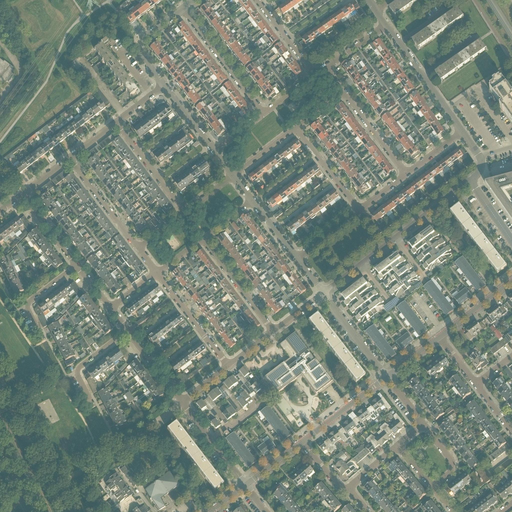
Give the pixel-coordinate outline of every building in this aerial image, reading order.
[(143,0),(144,1),(150,9),(154,7),(152,6),(154,4),(150,0),(143,0)] [(238,11),(242,8),(249,2),(247,0),(242,0),(239,3),(237,4),(239,7),(237,9),(238,11)] [(289,0),(288,1),(293,8),(298,5),(294,0),(289,0)] [(411,7),(406,0),(401,0),(389,9),(396,18),(396,17),(395,16),(410,6),(411,7)] [(144,1),(139,5),(144,12),(146,10),(147,12),(150,9),(144,1)] [(202,13),(204,14),(210,9),(207,5),(208,4),(206,1),(200,5),(202,8),(200,10),(202,13)] [(285,4),(283,5),(288,12),(293,8),(288,1),(285,3),(285,4)] [(242,8),(246,12),(252,7),(251,6),(252,5),(249,2),(242,8)] [(352,17),(357,14),(360,17),(363,15),(355,3),(352,5),(351,4),(350,4),(347,6),(348,7),(346,8),(351,15),(352,17)] [(139,5),(135,9),(141,17),(144,14),(143,13),(144,12),(139,5)] [(288,12),(283,5),(282,6),(281,6),(278,8),(278,9),(283,15),(288,12)] [(246,12),(250,17),(257,11),(254,8),(254,9),(252,7),(246,12)] [(344,8),(341,11),(346,18),(351,15),(346,8),(344,9),(344,8)] [(135,9),(130,12),(135,19),(137,18),(138,19),(141,17),(135,9)] [(204,16),(207,20),(214,14),(210,9),(204,14),(205,16),(204,16)] [(458,9),(442,20),(449,29),(448,27),(463,17),(464,18),(458,9)] [(250,17),(253,22),(260,17),(259,15),(257,11),(250,17)] [(338,13),(336,15),(341,21),(346,18),(341,11),(337,13),(338,13)] [(123,17),(122,18),(128,24),(130,23),(131,23),(131,24),(134,22),(133,20),(135,19),(130,12),(123,17)] [(210,22),(211,24),(218,19),(214,14),(207,20),(209,23),(210,22)] [(334,15),(331,17),(336,25),(341,21),(336,15),(334,16),(334,15)] [(253,22),(257,27),(264,21),(262,18),(261,19),(260,17),(253,22)] [(328,20),(326,22),(331,28),(336,25),(331,17),(328,20)] [(212,26),(214,29),(221,24),(218,19),(211,24),(212,25),(212,26)] [(442,20),(428,30),(434,39),(433,38),(448,27),(449,29),(442,20)] [(180,21),(176,24),(178,26),(176,28),(180,32),(187,27),(185,26),(186,25),(184,22),(183,23),(181,24),(180,21)] [(257,27),(261,31),(267,26),(266,25),(267,24),(264,21),(257,27)] [(324,22),(321,24),(326,32),(328,35),(333,31),(331,28),(326,22),(325,23),(324,22)] [(221,24),(214,29),(216,32),(217,31),(218,33),(225,28),(227,27),(225,25),(223,26),(221,24)] [(318,27),(316,29),(321,35),(326,32),(321,24),(318,27)] [(261,31),(264,36),(272,31),(269,28),(268,28),(267,26),(261,31)] [(180,32),(184,37),(191,32),(189,29),(188,29),(187,27),(180,32)] [(219,35),(221,39),(229,33),(225,28),(218,33),(220,35),(219,35)] [(314,29),(311,31),(316,39),(321,35),(316,29),(315,30),(314,29)] [(434,39),(428,30),(412,41),(419,50),(418,48),(433,38),(434,39)] [(264,36),(262,38),(265,43),(268,41),(269,40),(274,36),(273,34),(274,34),(272,31),(264,36)] [(308,34),(307,35),(311,42),(316,39),(311,31),(308,34)] [(184,37),(187,42),(194,37),(193,35),(191,32),(184,37)] [(229,33),(221,39),(223,40),(224,42),(224,41),(226,43),(235,36),(234,35),(233,35),(230,32),(229,33)] [(235,36),(226,43),(227,45),(226,45),(229,48),(236,43),(238,41),(236,39),(238,38),(236,35),(235,36)] [(311,42),(307,35),(305,37),(305,36),(301,38),(302,39),(303,41),(300,44),(304,50),(313,44),(311,42)] [(274,36),(268,41),(265,43),(269,48),(279,40),(276,37),(276,38),(274,36)] [(187,42),(191,47),(198,41),(196,38),(195,39),(194,37),(187,42)] [(97,40),(80,53),(82,55),(87,61),(89,60),(86,56),(94,50),(126,91),(130,97),(137,91),(101,45),(103,44),(103,45),(107,43),(108,42),(107,40),(106,39),(104,40),(102,42),(101,40),(99,38),(97,40)] [(369,45),(374,52),(383,45),(382,44),(383,43),(380,40),(379,40),(378,38),(373,42),(369,45)] [(153,51),(154,53),(160,48),(157,43),(156,43),(155,40),(150,44),(152,46),(150,48),(149,49),(152,52),(153,51)] [(191,47),(195,52),(201,47),(200,45),(201,44),(198,41),(191,47)] [(480,41),(465,52),(472,61),(471,60),(486,49),(487,51),(480,41)] [(232,51),(233,52),(240,47),(236,43),(229,48),(231,51),(232,51)] [(273,48),(277,53),(284,48),(282,46),(283,46),(281,43),(273,48)] [(377,50),(380,55),(387,50),(385,46),(384,47),(383,45),(374,52),(377,50)] [(195,52),(198,56),(205,51),(203,48),(202,48),(201,47),(195,52)] [(234,55),(236,58),(243,52),(240,47),(233,52),(234,54),(234,55)] [(154,55),(157,58),(164,52),(160,48),(154,53),(155,54),(154,55)] [(277,53),(281,58),(288,52),(286,49),(285,50),(284,48),(277,53)] [(10,80),(10,81),(11,80),(10,80),(13,76),(11,75),(14,72),(13,72),(15,69),(4,61),(3,62),(0,59),(0,49),(0,50),(0,49),(0,83),(3,86),(5,83),(5,84),(7,81),(8,83),(10,80)] [(380,55),(383,60),(390,55),(389,53),(390,53),(387,50),(380,55)] [(198,56),(202,61),(209,56),(207,55),(208,54),(205,51),(198,56)] [(160,61),(161,62),(168,57),(164,52),(157,58),(159,61),(160,61)] [(239,60),(241,62),(247,57),(243,52),(236,58),(238,61),(239,60)] [(281,58),(285,63),(291,58),(290,56),(290,55),(288,52),(281,58)] [(359,52),(356,54),(358,57),(362,62),(365,59),(361,55),(359,52)] [(465,52),(450,63),(457,72),(456,70),(471,60),(472,61),(465,52)] [(390,55),(383,60),(387,65),(394,59),(392,56),(391,57),(390,55)] [(202,61),(206,66),(213,60),(211,57),(210,58),(209,56),(202,61)] [(162,64),(164,68),(171,62),(168,57),(161,62),(162,64)] [(247,57),(241,62),(242,64),(241,64),(243,67),(251,62),(247,57)] [(285,63),(288,67),(295,62),(293,59),(292,59),(291,58),(285,63)] [(394,59),(387,65),(390,69),(397,65),(396,63),(394,59)] [(206,66),(209,71),(216,66),(215,64),(213,60),(206,66)] [(353,68),(353,67),(350,63),(348,60),(341,65),(344,68),(343,68),(343,69),(345,72),(346,71),(347,73),(353,68)] [(167,70),(168,72),(175,67),(171,62),(164,68),(166,71),(167,70)] [(249,67),(245,70),(248,73),(249,73),(250,74),(256,69),(259,67),(255,62),(253,64),(249,67)] [(288,67),(292,72),(298,67),(297,66),(298,65),(295,62),(288,67)] [(457,72),(450,63),(435,73),(442,82),(441,81),(456,70),(457,72)] [(390,69),(394,74),(401,69),(399,66),(398,66),(397,65),(390,69)] [(209,71),(213,76),(220,70),(218,67),(217,67),(216,66),(209,71)] [(353,68),(347,73),(348,74),(347,75),(350,78),(357,73),(355,70),(357,68),(356,66),(353,68)] [(169,74),(171,77),(178,72),(175,67),(168,72),(170,73),(169,74)] [(298,67),(292,72),(296,77),(293,79),(295,82),(301,77),(299,74),(302,72),(303,71),(300,68),(300,69),(298,67)] [(250,76),(253,80),(260,74),(256,69),(250,74),(251,76),(250,76)] [(394,74),(397,79),(404,75),(403,73),(401,69),(394,74)] [(213,76),(210,78),(214,82),(217,80),(223,75),(222,74),(223,73),(220,70),(213,76)] [(174,80),(176,81),(182,76),(178,72),(171,77),(174,80)] [(256,77),(253,80),(255,83),(256,82),(257,84),(264,79),(266,77),(264,75),(263,76),(261,73),(260,74),(256,77)] [(353,81),(354,82),(361,77),(357,73),(350,78),(352,81),(353,81)] [(223,75),(217,80),(220,85),(224,83),(228,80),(225,76),(224,77),(223,75)] [(397,79),(401,84),(408,79),(406,76),(405,76),(404,75),(397,79)] [(176,84),(179,87),(186,81),(182,76),(176,81),(177,83),(176,84)] [(361,77),(354,82),(356,84),(355,84),(357,88),(364,82),(366,80),(363,76),(361,77)] [(258,86),(260,89),(267,83),(270,82),(267,79),(265,80),(264,79),(257,84),(258,85),(258,86)] [(283,79),(280,81),(286,88),(289,86),(283,79)] [(401,84),(404,89),(411,84),(410,83),(410,82),(408,79),(401,84)] [(511,93),(511,95),(511,96),(499,80),(494,83),(496,85),(490,89),(503,107),(504,106),(507,110),(506,110),(511,119),(511,93)] [(182,89),(183,91),(189,86),(186,81),(179,87),(181,90),(182,89)] [(222,88),(226,92),(233,87),(231,86),(232,85),(229,82),(222,88)] [(279,82),(276,84),(282,91),(285,89),(279,82)] [(360,90),(362,92),(368,87),(364,82),(357,88),(360,91),(360,90)] [(263,91),(264,93),(271,88),(267,83),(260,89),(262,92),(263,91)] [(411,84),(404,89),(408,94),(415,89),(413,86),(412,86),(411,84)] [(184,93),(186,96),(193,91),(189,86),(183,91),(184,92),(184,93)] [(226,92),(230,97),(237,92),(234,89),(233,87),(226,92)] [(271,88),(264,93),(266,95),(265,95),(267,98),(268,98),(269,98),(270,97),(272,99),(276,96),(275,93),(274,93),(272,90),(274,88),(273,87),(271,88)] [(362,94),(364,97),(372,92),(368,87),(362,92),(363,93),(362,94)] [(189,99),(190,100),(197,96),(193,91),(186,96),(188,99),(189,99)] [(230,97),(233,102),(240,97),(239,95),(237,92),(230,97)] [(368,100),(369,101),(375,96),(372,92),(364,97),(367,100),(368,100)] [(410,97),(413,102),(420,97),(419,96),(419,95),(417,92),(410,97)] [(197,96),(190,100),(192,102),(191,103),(193,106),(200,101),(197,96)] [(369,103),(372,107),(379,101),(375,96),(369,101),(370,103),(369,103)] [(235,109),(237,107),(244,101),(242,98),(241,99),(240,97),(233,102),(231,104),(235,109)] [(292,112),(305,102),(301,97),(288,107),(292,112)] [(413,102),(417,107),(424,102),(422,98),(421,99),(420,97),(413,102)] [(99,100),(94,104),(100,112),(105,108),(103,105),(101,103),(100,100),(99,100)] [(237,107),(241,112),(247,107),(246,105),(247,105),(244,101),(237,107)] [(375,109),(376,111),(383,106),(379,101),(372,107),(374,110),(375,109)] [(417,107),(414,109),(417,114),(420,112),(427,107),(426,105),(424,102),(417,107)] [(161,107),(163,108),(169,116),(172,114),(164,104),(162,103),(160,105),(161,107)] [(199,111),(200,113),(206,108),(203,103),(195,108),(198,111),(199,111)] [(336,109),(339,114),(346,109),(345,107),(345,106),(343,103),(342,104),(336,109)] [(93,108),(90,110),(95,116),(100,112),(94,104),(92,106),(93,108)] [(383,106),(376,111),(377,112),(377,113),(379,116),(386,111),(383,106)] [(89,107),(84,111),(90,120),(95,116),(90,110),(89,107)] [(241,112),(238,113),(242,118),(244,121),(250,116),(248,114),(249,113),(249,114),(251,112),(250,112),(251,111),(252,111),(251,111),(249,108),(248,108),(247,107),(241,112)] [(420,112),(417,114),(421,119),(424,117),(431,112),(429,108),(428,109),(427,107),(420,112)] [(154,108),(151,110),(161,123),(165,120),(158,111),(157,113),(154,108)] [(163,108),(159,111),(165,120),(167,122),(169,120),(168,118),(169,116),(163,108)] [(200,115),(203,118),(210,112),(206,108),(200,113),(201,114),(200,115)] [(339,114),(343,118),(350,113),(348,110),(347,110),(346,109),(339,114)] [(152,116),(150,118),(157,126),(161,123),(151,110),(149,112),(152,116)] [(84,111),(79,115),(80,117),(85,124),(90,120),(84,111)] [(206,121),(207,122),(214,117),(210,112),(203,118),(205,121),(206,121)] [(424,117),(427,122),(434,117),(433,115),(431,112),(424,117)] [(343,118),(347,123),(353,118),(352,116),(353,116),(350,113),(343,118)] [(385,122),(386,123),(392,118),(389,114),(381,119),(384,122),(385,122)] [(146,115),(143,117),(146,121),(153,129),(157,126),(150,118),(149,119),(146,115)] [(72,117),(67,120),(68,123),(75,132),(80,128),(75,121),(73,119),(72,117)] [(80,117),(75,121),(80,128),(85,124),(80,117)] [(144,122),(142,124),(148,132),(153,129),(146,121),(143,117),(141,118),(144,122)] [(208,124),(210,128),(217,122),(214,117),(207,122),(208,124)] [(233,117),(231,119),(236,127),(239,125),(233,117)] [(427,122),(431,127),(438,121),(436,118),(435,119),(434,117),(427,122)] [(347,123),(350,128),(357,122),(355,119),(354,120),(353,118),(347,123)] [(386,126),(389,129),(396,123),(392,118),(386,123),(387,125),(386,126)] [(316,120),(310,124),(312,127),(311,127),(311,128),(313,131),(314,131),(315,132),(322,127),(318,122),(318,123),(316,120)] [(137,121),(135,123),(144,135),(148,132),(142,124),(140,125),(137,121)] [(431,127),(434,131),(441,127),(439,125),(440,125),(438,121),(431,127)] [(213,130),(214,132),(221,127),(217,122),(210,128),(212,131),(213,130)] [(357,122),(350,128),(353,131),(350,132),(352,134),(354,133),(360,128),(359,126),(360,125),(357,122)] [(68,123),(63,127),(70,135),(75,132),(68,123)] [(144,135),(135,123),(133,125),(134,127),(133,128),(140,138),(144,135)] [(392,131),(393,133),(400,128),(396,123),(389,129),(391,132),(392,131)] [(63,127),(58,131),(65,139),(70,135),(63,127)] [(221,127),(214,132),(216,133),(215,134),(217,137),(218,136),(218,137),(225,132),(221,127)] [(316,134),(318,137),(325,132),(322,127),(315,132),(316,134)] [(434,131),(432,133),(435,137),(438,141),(444,137),(441,134),(444,132),(444,131),(445,131),(442,128),(441,127),(434,131)] [(56,128),(51,132),(53,134),(60,143),(65,139),(58,131),(58,130),(56,128)] [(180,131),(178,133),(181,137),(179,138),(185,146),(192,141),(189,138),(190,137),(188,135),(183,128),(180,131)] [(354,133),(358,137),(365,132),(362,129),(360,128),(354,133)] [(394,135),(396,138),(403,133),(400,128),(393,133),(394,135)] [(321,140),(322,142),(329,137),(325,132),(318,137),(321,141),(321,140)] [(358,137),(361,142),(368,137),(366,136),(367,135),(365,132),(358,137)] [(399,141),(400,143),(407,138),(403,133),(396,138),(399,141)] [(51,136),(48,138),(50,141),(55,147),(60,143),(53,134),(51,136)] [(174,135),(172,137),(181,149),(185,146),(179,138),(177,139),(174,135)] [(329,137),(322,142),(324,143),(323,144),(325,147),(333,142),(335,140),(331,135),(329,137)] [(407,138),(400,143),(402,144),(401,145),(403,148),(411,142),(413,140),(409,136),(407,138)] [(427,136),(424,138),(429,145),(432,143),(427,136)] [(171,144),(177,153),(181,149),(172,137),(170,139),(173,143),(171,144)] [(361,142),(365,147),(372,142),(370,138),(369,139),(368,137),(361,142)] [(48,138),(43,142),(50,151),(55,147),(50,141),(48,138)] [(112,144),(116,149),(123,144),(119,139),(115,142),(112,144)] [(293,143),(291,144),(296,151),(301,147),(296,140),(295,141),(295,140),(292,142),(293,143)] [(43,142),(38,146),(45,155),(50,151),(43,142)] [(328,150),(330,151),(336,146),(333,142),(325,147),(328,150)] [(365,147),(369,152),(375,147),(374,145),(375,145),(372,142),(365,147)] [(407,150),(408,152),(414,147),(411,142),(403,148),(406,151),(407,150)] [(163,150),(169,159),(173,156),(167,147),(166,146),(164,143),(161,145),(164,149),(163,150)] [(117,155),(118,155),(127,149),(123,144),(116,149),(114,151),(117,155)] [(167,147),(173,156),(177,153),(171,144),(167,147)] [(289,145),(286,147),(291,154),(296,151),(291,144),(289,146),(289,145)] [(330,153),(333,157),(340,151),(342,150),(338,145),(336,146),(330,151),(331,153),(330,153)] [(38,146),(33,150),(40,159),(45,155),(38,146)] [(283,150),(281,152),(286,158),(291,154),(286,147),(282,150),(283,150)] [(369,152),(372,157),(379,151),(377,148),(376,149),(375,147),(369,152)] [(414,147),(408,152),(409,154),(408,154),(411,157),(413,160),(420,155),(414,147)] [(157,152),(159,154),(164,161),(165,162),(169,159),(163,150),(161,152),(158,148),(156,150),(157,152)] [(122,160),(124,159),(130,153),(127,149),(118,155),(122,160)] [(340,151),(333,157),(335,160),(336,159),(337,161),(344,156),(343,156),(346,154),(342,149),(342,150),(340,151)] [(454,152),(453,154),(458,160),(466,154),(462,149),(459,151),(458,150),(457,150),(457,149),(454,152)] [(33,150),(28,154),(35,163),(40,159),(33,150)] [(372,157),(376,161),(382,156),(381,155),(382,154),(379,151),(372,157)] [(279,152),(276,155),(282,162),(286,158),(281,152),(280,153),(279,152)] [(124,159),(122,160),(123,161),(125,160),(127,163),(134,158),(130,153),(124,159)] [(28,154),(23,158),(30,167),(35,163),(28,154)] [(164,161),(159,154),(156,155),(154,157),(160,164),(164,161)] [(450,154),(447,156),(453,164),(458,160),(453,154),(451,155),(450,154)] [(87,163),(91,168),(98,163),(100,161),(96,155),(94,156),(92,158),(89,160),(90,161),(87,163)] [(273,158),(272,159),(277,165),(279,164),(280,165),(282,164),(281,162),(282,162),(276,155),(273,157),(273,158)] [(338,163),(340,166),(347,161),(344,156),(337,161),(338,163)] [(376,161),(380,166),(387,161),(384,158),(382,156),(376,161)] [(445,160),(443,161),(448,167),(453,164),(447,156),(444,159),(445,160)] [(23,158),(18,161),(20,164),(25,170),(30,167),(23,158)] [(127,163),(131,168),(138,163),(134,158),(127,163)] [(270,159),(266,162),(272,169),(277,165),(272,159),(270,160),(270,159)] [(199,164),(205,172),(209,168),(203,161),(199,164)] [(343,169),(344,170),(351,166),(347,161),(340,166),(343,169)] [(380,166),(383,171),(390,166),(388,164),(389,164),(387,161),(380,166)] [(441,161),(438,164),(444,171),(448,167),(443,161),(442,162),(441,161)] [(264,165),(262,166),(267,173),(272,169),(266,162),(263,164),(264,165)] [(91,168),(95,173),(101,168),(104,166),(102,164),(100,166),(98,163),(91,168)] [(133,171),(135,173),(142,168),(138,163),(131,168),(129,170),(130,172),(133,171)] [(14,167),(11,169),(15,174),(17,172),(19,174),(25,170),(20,164),(15,168),(14,167)] [(192,164),(190,165),(192,168),(193,169),(191,171),(197,179),(198,180),(202,177),(201,176),(195,167),(194,166),(192,164)] [(195,167),(201,176),(205,173),(205,172),(199,164),(195,167)] [(435,167),(434,168),(439,175),(444,171),(438,164),(435,166),(435,167)] [(312,168),(310,169),(315,176),(317,179),(322,175),(320,172),(315,165),(314,165),(311,167),(312,168)] [(260,167),(257,169),(263,176),(267,173),(262,166),(261,167),(260,167)] [(345,173),(347,176),(355,170),(351,166),(344,170),(346,172),(345,173)] [(390,166),(383,171),(387,176),(394,171),(393,171),(394,170),(392,167),(391,168),(390,166)] [(95,173),(99,178),(105,173),(101,168),(95,173)] [(135,173),(139,178),(145,173),(142,168),(135,173)] [(186,172),(187,174),(193,182),(197,179),(191,171),(189,172),(186,168),(184,170),(186,172)] [(431,169),(428,171),(434,178),(439,175),(434,168),(432,170),(431,169)] [(254,172),(253,173),(258,180),(263,176),(257,169),(254,171),(254,172)] [(308,170),(305,172),(310,179),(315,176),(310,169),(308,170)] [(350,178),(352,180),(358,175),(355,170),(347,176),(350,179),(350,178)] [(426,174),(424,175),(429,182),(434,178),(428,171),(425,174),(426,174)] [(302,175),(300,177),(305,183),(310,179),(305,172),(302,175)] [(99,178),(102,183),(109,178),(105,173),(99,178)] [(139,178),(142,183),(149,178),(145,173),(139,178)] [(249,179),(247,181),(250,186),(256,182),(257,183),(259,182),(258,180),(253,173),(251,175),(251,174),(247,176),(248,177),(248,178),(249,179)] [(68,178),(65,180),(69,185),(76,180),(72,175),(72,174),(68,178)] [(178,178),(179,180),(185,188),(189,185),(183,177),(181,178),(178,174),(176,176),(178,178)] [(183,177),(189,185),(193,182),(187,174),(183,177)] [(358,175),(352,180),(353,182),(352,182),(355,185),(362,180),(364,178),(360,174),(358,175)] [(378,175),(375,177),(376,179),(381,185),(384,182),(379,177),(378,175)] [(422,176),(419,178),(424,186),(429,182),(424,175),(423,177),(422,176)] [(109,178),(102,183),(106,188),(113,182),(115,181),(114,179),(112,176),(109,178)] [(511,176),(485,183),(511,221),(511,176)] [(298,177),(295,179),(301,187),(305,183),(300,177),(299,178),(298,177)] [(144,190),(146,188),(153,183),(149,178),(142,183),(140,185),(144,190)] [(416,182),(415,183),(420,189),(424,186),(419,178),(416,181),(416,182)] [(293,183),(291,184),(296,190),(301,187),(295,179),(292,182),(293,183)] [(76,180),(69,185),(73,190),(80,184),(79,185),(76,180)] [(185,188),(179,180),(175,183),(181,192),(185,188)] [(358,188),(359,189),(365,185),(362,180),(355,185),(357,188),(358,188)] [(113,182),(106,188),(110,193),(117,187),(119,186),(117,183),(115,185),(113,182)] [(146,188),(144,190),(148,195),(150,193),(157,188),(153,183),(146,188)] [(365,185),(359,189),(360,191),(360,192),(362,195),(362,194),(363,194),(369,189),(371,188),(367,183),(365,185)] [(412,183),(409,186),(415,193),(420,189),(415,183),(413,184),(412,183)] [(73,190),(71,191),(71,192),(72,193),(72,194),(71,195),(72,195),(71,195),(73,198),(76,195),(83,190),(79,185),(80,185),(80,184),(73,190)] [(289,184),(286,187),(291,194),(296,190),(291,184),(289,185),(289,184)] [(264,188),(262,185),(254,191),(256,194),(264,188)] [(407,189),(405,190),(410,197),(415,193),(409,186),(406,188),(407,189)] [(110,193),(114,197),(120,192),(117,187),(110,193)] [(283,190),(281,191),(286,198),(291,194),(286,187),(282,189),(283,190)] [(150,193),(148,194),(152,199),(154,198),(160,193),(157,188),(150,193)] [(83,190),(76,195),(80,200),(87,194),(83,190)] [(331,193),(329,194),(334,201),(339,197),(334,190),(334,191),(333,190),(330,192),(331,193)] [(403,191),(400,193),(405,200),(407,202),(412,199),(410,197),(405,190),(403,192),(403,191)] [(279,192),(276,194),(282,201),(286,198),(281,191),(280,192),(279,192)] [(114,197),(117,202),(124,197),(120,192),(114,197)] [(40,199),(44,204),(51,199),(47,193),(40,199),(40,200),(40,199)] [(152,199),(148,202),(150,205),(154,202),(154,201),(155,200),(157,203),(164,198),(160,193),(154,198),(152,199)] [(397,196),(396,197),(401,204),(405,200),(400,193),(397,195),(397,196)] [(87,194),(80,200),(84,205),(91,199),(87,195),(87,194)] [(273,197),(272,198),(277,205),(282,201),(276,194),(273,197)] [(327,195),(324,197),(329,204),(334,201),(329,194),(327,196),(327,195)] [(117,202),(121,207),(128,202),(124,197),(117,202)] [(321,200),(319,202),(324,208),(329,204),(324,197),(321,200)] [(393,198),(390,200),(396,208),(401,204),(396,197),(394,199),(393,198)] [(157,203),(161,208),(168,203),(164,198),(157,203)] [(277,205),(272,198),(270,200),(270,199),(267,201),(267,202),(270,206),(268,207),(270,211),(272,209),(277,205)] [(47,209),(55,203),(51,199),(44,204),(48,209),(47,209)] [(82,206),(86,211),(95,204),(94,204),(91,199),(82,206)] [(388,204),(386,205),(391,211),(396,208),(390,200),(387,203),(388,204)] [(121,207),(125,212),(132,207),(128,202),(121,207)] [(317,202),(314,204),(320,212),(324,208),(319,202),(318,203),(317,202)] [(48,209),(51,214),(59,208),(55,203),(47,209),(48,209)] [(168,203),(161,208),(159,209),(161,212),(162,211),(166,215),(170,212),(168,210),(172,208),(168,203)] [(86,211),(85,211),(89,216),(91,215),(92,214),(98,209),(95,205),(95,204),(86,211)] [(312,208),(310,209),(315,215),(320,212),(314,204),(311,207),(312,208)] [(384,205),(381,208),(386,215),(391,211),(386,205),(384,206),(384,205)] [(450,212),(462,227),(471,220),(459,205),(450,212)] [(125,212),(129,217),(136,212),(132,207),(125,212)] [(55,219),(62,213),(59,208),(51,214),(55,219)] [(378,211),(376,212),(381,218),(386,215),(381,208),(378,210),(378,211)] [(98,209),(92,214),(95,219),(102,214),(98,209)] [(308,209),(305,212),(310,219),(315,215),(310,209),(308,210),(308,209)] [(283,213),(281,210),(273,216),(275,219),(283,213)] [(129,217),(133,222),(139,217),(136,212),(129,217)] [(302,215),(300,216),(305,223),(310,219),(305,212),(301,214),(302,215)] [(375,213),(374,213),(371,215),(372,216),(371,216),(376,222),(379,225),(384,221),(381,218),(376,212),(375,213)] [(55,219),(59,224),(66,218),(62,213),(55,219)] [(102,214),(95,219),(99,224),(106,219),(102,214)] [(240,218),(238,219),(244,226),(246,225),(252,220),(248,215),(246,217),(244,215),(240,218)] [(298,217),(295,219),(301,226),(305,223),(300,216),(299,217),(298,217)] [(133,222),(136,227),(143,222),(139,217),(133,222)] [(151,217),(149,217),(151,221),(150,222),(155,228),(158,225),(151,217)] [(12,222),(18,229),(20,228),(23,225),(21,223),(21,222),(19,220),(18,219),(17,218),(13,222),(12,222)] [(62,229),(70,223),(66,218),(59,224),(63,229),(62,229)] [(106,219),(99,224),(103,229),(110,224),(106,219)] [(293,222),(291,223),(296,230),(301,226),(295,219),(292,221),(293,222)] [(246,225),(250,230),(255,225),(252,220),(246,225)] [(462,227),(474,243),(483,236),(471,220),(462,227)] [(19,231),(18,229),(12,222),(8,226),(8,225),(7,226),(14,235),(19,231)] [(143,222),(136,227),(140,232),(147,227),(143,222)] [(235,222),(234,223),(231,224),(237,232),(240,229),(235,222)] [(63,229),(67,234),(74,228),(70,223),(62,229),(63,229)] [(289,224),(286,226),(286,227),(286,228),(287,229),(290,232),(291,234),(291,233),(293,236),(296,234),(294,231),(296,230),(291,223),(289,225),(289,224)] [(110,224),(103,229),(107,234),(113,229),(110,224)] [(252,236),(254,235),(259,230),(255,225),(250,230),(248,231),(252,236)] [(428,225),(418,233),(423,241),(434,233),(431,229),(428,225)] [(3,229),(2,229),(3,230),(8,237),(9,238),(10,236),(11,238),(15,235),(14,235),(7,226),(3,229)] [(70,239),(78,233),(74,228),(67,234),(70,238),(70,239)] [(113,229),(107,234),(110,239),(118,234),(117,234),(113,229)] [(0,236),(3,241),(5,240),(8,237),(3,230),(0,231),(0,236)] [(26,237),(30,242),(39,235),(35,230),(30,234),(26,237)] [(254,235),(257,240),(263,235),(259,230),(254,235)] [(423,241),(429,249),(432,246),(429,242),(431,241),(432,241),(438,239),(438,240),(439,239),(437,237),(439,235),(436,231),(434,233),(423,241)] [(71,239),(74,243),(81,238),(78,233),(70,239),(71,239)] [(407,242),(412,249),(423,241),(418,233),(407,242)] [(218,238),(217,239),(221,244),(227,239),(223,234),(218,238)] [(34,247),(36,245),(43,240),(39,235),(30,242),(34,247)] [(257,240),(261,245),(267,240),(263,235),(257,240)] [(113,242),(116,247),(123,241),(119,237),(120,236),(119,236),(112,242),(113,242)] [(474,243),(486,258),(495,251),(483,236),(474,243)] [(77,249),(78,249),(85,243),(81,238),(74,243),(78,248),(77,249)] [(221,244),(225,249),(230,244),(227,239),(221,244)] [(429,249),(435,256),(438,254),(435,250),(437,248),(444,247),(445,247),(443,244),(445,243),(442,239),(432,246),(429,249)] [(40,250),(47,245),(43,240),(36,245),(38,249),(39,251),(40,250)] [(261,245),(265,250),(271,245),(267,240),(261,245)] [(116,247),(120,251),(127,246),(123,241),(116,247)] [(423,247),(426,251),(429,249),(423,241),(412,249),(411,251),(414,255),(416,253),(417,256),(418,256),(418,255),(418,254),(421,249),(423,247)] [(78,249),(82,253),(88,248),(89,248),(85,243),(78,249)] [(225,249),(229,254),(234,249),(230,244),(225,249)] [(47,245),(40,250),(42,253),(40,254),(42,256),(43,256),(51,250),(47,245)] [(265,250),(263,251),(267,256),(275,250),(271,245),(265,250)] [(127,246),(120,251),(122,254),(120,256),(122,258),(124,256),(131,251),(127,247),(127,246)] [(438,254),(435,256),(441,264),(444,262),(441,257),(443,256),(449,254),(450,255),(451,254),(449,252),(451,251),(448,246),(438,254)] [(88,248),(82,253),(85,258),(85,259),(93,253),(94,252),(91,247),(89,248),(88,248)] [(229,254),(232,259),(238,254),(234,249),(229,254)] [(429,255),(432,259),(435,256),(429,249),(426,251),(416,258),(420,262),(421,261),(423,263),(424,262),(427,256),(429,255)] [(42,256),(46,261),(55,254),(54,254),(51,250),(43,256),(42,256)] [(197,254),(200,259),(206,255),(202,250),(201,251),(197,254)] [(275,250),(267,256),(271,261),(279,255),(275,250)] [(121,258),(119,260),(123,265),(125,263),(135,256),(134,256),(131,251),(124,256),(122,258),(121,258)] [(395,251),(384,259),(390,267),(401,258),(395,251)] [(495,251),(486,258),(497,274),(507,267),(495,251)] [(46,261),(44,263),(48,268),(49,266),(51,265),(59,259),(58,259),(55,255),(55,254),(47,260),(46,261)] [(94,255),(87,261),(88,261),(91,266),(98,261),(100,259),(96,254),(94,255)] [(232,259),(236,264),(242,259),(238,254),(232,259)] [(200,259),(204,264),(210,260),(206,255),(200,259)] [(274,267),(277,265),(282,260),(279,255),(271,261),(270,262),(274,267)] [(2,259),(0,260),(0,264),(1,267),(9,263),(11,262),(13,261),(12,258),(10,259),(8,256),(7,257),(2,259)] [(129,268),(132,266),(138,261),(134,256),(135,256),(125,263),(129,268)] [(435,256),(432,259),(422,266),(425,270),(427,269),(429,271),(430,270),(433,264),(435,262),(438,267),(441,264),(435,256)] [(390,267),(396,274),(399,272),(396,268),(398,266),(404,265),(405,265),(406,265),(404,262),(406,261),(402,257),(401,258),(390,267)] [(463,257),(454,263),(455,264),(459,269),(467,263),(464,259),(464,258),(463,257)] [(59,259),(51,265),(55,270),(62,264),(58,260),(59,259)] [(236,264),(240,269),(246,264),(242,259),(236,264)] [(373,268),(379,275),(390,267),(384,259),(373,268)] [(204,264),(208,269),(214,265),(210,260),(204,264)] [(277,265),(280,270),(286,265),(282,260),(277,265)] [(95,271),(102,266),(98,261),(91,266),(95,271)] [(132,266),(136,271),(142,266),(138,261),(132,266)] [(9,263),(1,267),(4,273),(12,269),(14,268),(11,262),(9,263)] [(467,263),(459,269),(460,270),(463,274),(464,275),(472,269),(472,268),(467,263)] [(95,271),(99,276),(105,271),(107,269),(103,264),(102,266),(95,271)] [(240,269),(244,274),(250,269),(246,264),(240,269)] [(209,277),(212,274),(217,270),(214,265),(208,269),(205,272),(209,277)] [(280,270),(278,271),(282,276),(284,275),(290,270),(286,265),(280,270)] [(396,274),(401,282),(405,280),(402,276),(404,274),(410,273),(411,273),(410,270),(411,269),(408,265),(399,272),(396,274)] [(136,271),(133,273),(138,280),(145,275),(143,273),(146,271),(145,271),(142,266),(136,271)] [(389,273),(392,277),(396,274),(390,267),(379,275),(377,276),(380,281),(382,279),(384,282),(384,281),(385,280),(384,280),(387,275),(387,274),(389,273)] [(7,278),(15,274),(17,273),(14,268),(12,269),(4,273),(7,278)] [(244,274),(248,279),(255,273),(251,268),(250,269),(244,274)] [(472,269),(464,275),(464,276),(468,281),(476,275),(476,274),(472,268),(472,269)] [(177,269),(172,273),(176,279),(183,273),(182,270),(179,272),(177,269)] [(212,274),(216,279),(221,275),(217,270),(212,274)] [(284,275),(288,280),(294,275),(290,270),(284,275)] [(102,281),(109,276),(105,271),(99,276),(102,280),(102,281)] [(405,280),(401,282),(407,290),(408,290),(411,287),(407,283),(410,282),(416,280),(416,281),(417,280),(415,278),(417,276),(414,272),(405,280)] [(15,274),(7,278),(7,279),(10,284),(9,284),(10,284),(18,280),(18,279),(20,278),(17,273),(15,274)] [(176,279),(180,284),(187,278),(183,273),(176,279)] [(248,279),(252,284),(259,278),(257,276),(258,275),(256,273),(255,273),(248,279)] [(395,280),(398,284),(401,282),(396,274),(392,277),(383,284),(386,288),(388,287),(390,289),(390,288),(393,282),(395,280)] [(476,275),(468,281),(469,282),(472,286),(473,287),(481,281),(481,280),(476,274),(476,275)] [(216,279),(214,281),(216,284),(215,284),(217,287),(220,284),(225,280),(221,275),(216,279)] [(288,280),(286,282),(290,287),(292,285),(298,280),(294,275),(288,280)] [(103,281),(106,285),(113,280),(109,276),(102,281),(103,281)] [(126,278),(131,285),(135,283),(129,276),(126,278)] [(361,277),(350,285),(356,292),(367,284),(361,277)] [(187,278),(180,284),(183,289),(189,284),(191,282),(190,280),(189,280),(187,278)] [(252,284),(255,289),(261,285),(260,283),(261,282),(259,278),(252,284)] [(12,290),(21,285),(18,280),(10,284),(13,289),(12,290)] [(113,280),(106,285),(110,290),(110,291),(117,285),(113,280)] [(220,284),(223,289),(229,285),(225,280),(220,284)] [(294,291),(296,290),(302,285),(298,280),(292,285),(294,287),(292,289),(294,291)] [(481,281),(473,287),(473,288),(474,288),(477,293),(485,287),(486,286),(481,280),(481,281)] [(431,281),(423,287),(424,288),(428,293),(436,287),(431,281)] [(401,282),(398,284),(389,292),(392,296),(394,294),(396,297),(396,296),(396,295),(399,290),(401,288),(404,292),(407,290),(401,282)] [(356,292),(362,300),(365,298),(362,294),(364,292),(371,291),(372,291),(370,288),(372,287),(369,283),(367,284),(356,292)] [(62,288),(68,295),(70,294),(73,291),(72,290),(71,288),(69,286),(67,284),(63,288),(62,288)] [(189,284),(183,289),(187,294),(193,289),(189,284)] [(21,285),(12,290),(13,290),(15,295),(24,291),(21,285)] [(117,285),(110,291),(114,295),(113,295),(114,296),(121,290),(120,290),(117,285)] [(223,289),(227,294),(233,290),(229,285),(223,289)] [(255,289),(259,294),(265,290),(261,285),(255,289)] [(302,285),(296,290),(300,295),(305,291),(302,285)] [(340,293),(345,301),(356,292),(350,285),(340,293)] [(156,286),(151,290),(156,296),(161,292),(156,286)] [(436,287),(428,293),(428,294),(432,299),(440,293),(441,293),(440,292),(436,287)] [(57,291),(63,299),(65,298),(68,295),(62,288),(58,292),(57,291)] [(259,294),(263,299),(269,295),(271,293),(267,288),(265,290),(259,294)] [(460,293),(459,293),(460,294),(466,301),(471,297),(472,297),(465,288),(460,292),(460,293)] [(193,289),(187,294),(191,299),(197,294),(193,289)] [(151,290),(146,293),(151,300),(152,302),(157,298),(156,296),(151,290)] [(227,294),(231,299),(237,295),(233,290),(227,294)] [(362,300),(368,308),(371,305),(368,301),(370,300),(376,298),(377,299),(378,298),(376,296),(378,294),(375,290),(373,292),(365,298),(362,300)] [(60,302),(63,299),(57,291),(57,292),(53,295),(52,295),(58,303),(59,303),(60,302)] [(356,299),(359,302),(362,300),(356,292),(345,301),(343,302),(347,306),(348,305),(350,307),(351,306),(354,300),(356,299)] [(146,293),(141,297),(148,306),(150,304),(148,302),(151,300),(146,293)] [(440,293),(432,299),(433,300),(437,305),(445,299),(445,298),(442,295),(441,293),(440,293)] [(458,294),(453,298),(454,299),(460,306),(465,302),(466,301),(460,294),(459,293),(458,294)] [(197,294),(191,299),(195,304),(200,299),(197,294)] [(55,305),(58,303),(52,295),(52,296),(48,299),(47,299),(53,307),(54,307),(55,306),(55,305)] [(80,300),(78,301),(82,306),(90,300),(86,295),(84,296),(80,300)] [(231,299),(235,304),(240,300),(237,295),(231,299)] [(263,299),(267,304),(273,300),(269,295),(263,299)] [(141,297),(136,301),(142,309),(143,310),(148,306),(141,297)] [(200,299),(195,304),(199,309),(204,304),(206,303),(202,298),(200,299)] [(380,298),(371,305),(368,308),(374,316),(377,313),(374,309),(376,307),(376,308),(382,306),(383,306),(384,306),(382,304),(384,302),(380,298)] [(445,299),(437,305),(438,306),(441,311),(449,305),(450,304),(449,303),(445,298),(445,299)] [(43,303),(42,303),(48,310),(49,311),(50,312),(55,309),(54,307),(53,307),(47,299),(43,303)] [(90,300),(82,306),(86,311),(94,305),(93,305),(90,300)] [(233,306),(232,306),(236,311),(239,309),(244,305),(240,300),(235,304),(233,306)] [(267,304),(271,309),(277,305),(273,300),(267,304)] [(362,306),(365,310),(368,308),(362,300),(359,302),(349,310),(352,314),(354,313),(356,315),(357,314),(360,308),(362,306)] [(136,301),(131,305),(136,311),(137,313),(142,309),(136,301)] [(405,301),(396,308),(397,309),(401,314),(409,307),(405,301)] [(38,307),(34,310),(36,315),(38,318),(44,315),(45,317),(50,313),(50,312),(49,311),(48,310),(42,303),(43,303),(38,307)] [(277,305),(271,309),(275,314),(283,308),(279,303),(277,305)] [(204,304),(199,309),(203,314),(208,309),(210,308),(208,306),(206,307),(204,304)] [(449,305),(441,311),(442,312),(446,317),(454,311),(454,310),(451,306),(450,305),(450,304),(449,305)] [(89,316),(90,316),(97,310),(93,305),(94,305),(86,311),(89,314),(88,315),(89,316)] [(131,315),(136,311),(131,305),(126,309),(127,311),(125,313),(128,317),(129,318),(131,316),(131,315)] [(239,309),(243,314),(248,310),(244,305),(239,309)] [(497,306),(492,309),(498,317),(501,314),(502,316),(507,312),(505,310),(502,306),(503,307),(500,309),(499,309),(497,306)] [(409,307),(401,314),(402,315),(405,319),(405,320),(414,313),(409,307)] [(368,308),(365,310),(355,317),(358,322),(360,320),(362,323),(362,322),(363,321),(362,321),(366,316),(365,315),(368,314),(371,318),(374,316),(368,308)] [(208,309),(203,314),(207,319),(212,314),(214,313),(212,311),(210,312),(208,309)] [(486,319),(489,323),(491,325),(496,321),(494,320),(498,317),(492,309),(487,313),(489,316),(490,317),(487,319),(486,319)] [(89,316),(88,317),(91,322),(101,315),(97,310),(90,316),(89,316)] [(240,316),(240,317),(244,322),(244,321),(246,319),(252,315),(248,310),(243,314),(240,316)] [(414,313),(405,320),(406,321),(410,325),(418,319),(414,313)] [(212,314),(207,319),(210,324),(216,319),(218,317),(217,315),(214,317),(212,314)] [(308,321),(320,337),(329,330),(317,314),(308,321)] [(95,327),(96,327),(105,320),(101,315),(91,322),(95,327)] [(178,315),(173,319),(178,325),(180,328),(185,324),(183,321),(185,320),(183,317),(181,318),(178,315)] [(246,319),(250,324),(256,320),(252,315),(246,319)] [(390,316),(384,320),(386,324),(393,319),(390,316)] [(173,319),(168,323),(173,329),(178,325),(173,319)] [(216,319),(210,324),(214,329),(220,324),(216,319)] [(418,319),(410,325),(411,326),(414,330),(415,331),(423,325),(418,319)] [(100,332),(102,330),(109,325),(105,320),(96,327),(100,332)] [(256,320),(250,324),(254,330),(260,325),(256,320)] [(51,333),(61,328),(58,321),(56,323),(57,323),(48,328),(51,333)] [(476,322),(471,326),(477,333),(480,331),(481,332),(486,328),(485,327),(484,326),(481,322),(482,323),(479,325),(478,325),(476,322)] [(168,323),(163,326),(168,333),(170,332),(171,333),(174,330),(173,329),(168,323)] [(220,324),(214,329),(218,333),(223,329),(220,324)] [(109,325),(102,330),(105,335),(105,336),(113,330),(112,330),(109,325)] [(374,325),(365,332),(366,332),(370,338),(378,331),(374,325)] [(423,325),(415,331),(415,332),(419,337),(427,331),(428,331),(423,325)] [(163,326),(158,330),(163,337),(168,333),(163,326)] [(465,335),(470,341),(474,338),(474,337),(473,336),(477,333),(471,326),(466,329),(468,332),(469,333),(466,335),(465,335)] [(223,329),(218,333),(222,339),(227,334),(230,332),(226,327),(223,329)] [(54,339),(64,334),(61,328),(51,333),(54,339)] [(158,330),(153,334),(158,340),(160,343),(165,339),(163,337),(158,330)] [(320,337),(332,352),(341,345),(329,330),(320,337)] [(496,330),(493,333),(498,340),(502,337),(497,330),(496,330)] [(378,331),(370,338),(374,344),(382,337),(383,337),(382,336),(378,331)] [(284,363),(264,378),(276,394),(296,379),(301,375),(303,377),(316,394),(332,382),(319,365),(318,364),(315,360),(314,360),(313,358),(307,351),(309,350),(296,334),(296,333),(295,333),(279,345),(289,359),(284,363)] [(402,337),(401,338),(402,338),(408,346),(413,342),(414,341),(407,333),(402,337)] [(57,344),(67,339),(64,334),(54,339),(57,344)] [(158,340),(153,334),(148,338),(153,344),(152,345),(152,347),(153,348),(155,348),(156,347),(157,345),(160,343),(158,340)] [(227,334),(222,339),(226,344),(231,339),(227,334)] [(382,337),(374,344),(375,344),(379,350),(387,343),(384,339),(383,338),(383,337),(382,337)] [(400,338),(395,342),(402,351),(408,346),(402,338),(401,338),(400,338)] [(59,350),(69,345),(68,343),(67,344),(65,340),(67,339),(57,344),(60,350),(59,350)] [(231,339),(226,344),(230,349),(235,344),(231,339)] [(200,343),(195,347),(200,354),(205,350),(200,343)] [(387,343),(379,350),(383,355),(391,349),(392,349),(391,348),(387,343)] [(62,355),(73,350),(70,344),(69,345),(59,350),(60,350),(62,355)] [(332,352),(343,368),(353,361),(341,345),(332,352)] [(195,347),(190,351),(195,358),(200,354),(195,347)] [(166,350),(164,348),(155,355),(157,357),(166,350)] [(472,356),(469,358),(473,363),(481,357),(478,354),(480,353),(476,348),(474,349),(470,353),(471,352),(473,355),(472,356)] [(391,349),(383,355),(384,356),(388,361),(396,355),(393,351),(392,350),(392,349),(391,349)] [(73,350),(62,355),(63,355),(65,361),(66,362),(64,362),(67,367),(74,363),(72,358),(76,356),(73,350)] [(112,353),(118,361),(123,357),(121,354),(119,352),(117,350),(113,353),(112,353)] [(190,351),(185,355),(190,362),(195,358),(190,351)] [(107,357),(113,365),(115,364),(115,363),(118,361),(112,353),(112,354),(108,357),(107,357)] [(185,355),(180,359),(185,365),(190,362),(185,355)] [(206,362),(208,364),(213,360),(210,355),(204,359),(206,362)] [(114,366),(114,365),(107,357),(103,361),(102,361),(108,368),(109,370),(114,366)] [(443,357),(437,362),(443,368),(448,364),(449,364),(443,357)] [(481,357),(473,363),(477,368),(480,366),(481,365),(483,368),(482,368),(482,369),(488,364),(485,360),(485,359),(483,360),(481,357)] [(180,359),(175,363),(180,369),(185,365),(180,359)] [(131,369),(128,371),(130,373),(132,372),(132,371),(140,366),(140,365),(140,366),(136,361),(136,360),(134,362),(130,366),(129,366),(131,369)] [(97,365),(103,372),(105,371),(108,368),(102,361),(98,365),(97,365)] [(353,361),(343,368),(355,383),(365,376),(353,361)] [(437,362),(431,366),(437,373),(443,368),(437,362)] [(180,369),(175,363),(170,367),(175,373),(180,369)] [(93,368),(92,368),(98,376),(100,375),(103,372),(97,365),(93,369),(93,368)] [(132,372),(130,373),(134,378),(136,377),(136,376),(144,370),(140,366),(132,371),(132,372)] [(425,370),(425,371),(428,375),(430,378),(432,379),(438,375),(437,373),(431,366),(426,371),(425,370)] [(88,373),(85,376),(87,380),(86,380),(88,384),(94,381),(93,380),(98,376),(92,368),(92,369),(88,372),(87,372),(88,373)] [(239,374),(237,375),(244,385),(248,382),(244,378),(249,374),(248,373),(249,373),(247,371),(246,371),(244,368),(238,371),(238,372),(239,374)] [(144,370),(136,376),(140,381),(148,375),(147,375),(144,371),(144,370)] [(188,379),(184,374),(175,380),(179,386),(188,379)] [(409,384),(413,390),(420,385),(416,379),(417,378),(415,374),(409,379),(411,382),(408,384),(408,385),(409,384)] [(148,375),(140,381),(144,386),(151,380),(147,376),(148,376),(148,375)] [(233,376),(228,380),(233,386),(237,383),(241,388),(244,385),(237,375),(235,377),(234,376),(233,376)] [(449,381),(454,387),(461,382),(456,376),(457,376),(457,375),(449,381)] [(493,384),(498,390),(505,385),(500,379),(501,379),(500,378),(492,385),(493,385),(493,384)] [(151,380),(144,386),(148,391),(155,385),(151,381),(152,381),(151,380)] [(224,386),(221,388),(228,397),(232,394),(229,390),(233,386),(228,380),(223,384),(224,386)] [(251,387),(248,382),(244,385),(251,394),(254,392),(255,394),(261,390),(258,386),(259,386),(257,384),(256,384),(256,383),(251,387)] [(454,387),(452,389),(456,395),(459,393),(465,388),(461,382),(454,387)] [(498,390),(502,396),(509,391),(511,389),(507,383),(505,385),(498,390)] [(149,394),(147,395),(149,398),(151,397),(152,396),(159,390),(155,386),(155,385),(148,391),(150,393),(149,394)] [(245,402),(250,398),(249,396),(251,394),(244,385),(241,388),(244,392),(239,395),(240,396),(242,399),(242,398),(245,402)] [(413,390),(418,396),(425,391),(420,385),(413,390)] [(217,388),(212,392),(217,398),(221,395),(225,400),(228,397),(221,388),(219,389),(218,388),(217,388)] [(465,388),(459,393),(463,399),(471,394),(471,393),(470,394),(465,388)] [(106,389),(98,393),(98,394),(101,399),(109,395),(108,393),(106,389)] [(159,390),(152,396),(156,401),(163,395),(159,391),(159,390)] [(418,396),(422,402),(429,396),(425,391),(418,396)] [(502,396),(507,402),(511,398),(511,394),(509,391),(502,396)] [(208,398),(205,400),(213,409),(216,406),(213,402),(217,398),(212,392),(207,396),(207,397),(208,398)] [(232,394),(228,397),(238,409),(240,408),(242,409),(244,407),(247,405),(245,402),(242,398),(242,399),(240,396),(236,399),(235,399),(232,394)] [(109,395),(101,399),(104,404),(103,405),(112,400),(111,399),(109,395)] [(429,396),(422,402),(427,408),(434,402),(437,400),(435,397),(432,400),(429,396)] [(225,408),(226,411),(232,417),(237,413),(236,411),(238,409),(228,397),(225,400),(229,405),(225,408)] [(379,397),(374,401),(380,409),(383,406),(388,410),(391,407),(383,397),(381,399),(379,397)] [(112,400),(103,405),(104,405),(107,410),(106,410),(116,405),(117,405),(118,404),(116,399),(113,400),(112,400)] [(206,407),(209,412),(213,409),(205,400),(203,401),(202,400),(201,400),(196,404),(199,407),(198,408),(200,410),(201,410),(201,411),(206,407)] [(468,410),(471,413),(478,408),(474,402),(474,401),(473,402),(471,400),(463,407),(465,409),(467,407),(468,410)] [(371,406),(369,408),(376,418),(379,416),(377,411),(380,409),(374,401),(369,404),(371,406)] [(427,408),(432,414),(439,408),(434,402),(427,408)] [(109,416),(120,410),(117,405),(116,405),(106,410),(107,410),(109,416)] [(216,406),(213,409),(222,421),(225,420),(226,421),(232,417),(226,411),(222,414),(216,406)] [(268,406),(260,412),(260,413),(264,418),(272,412),(273,412),(268,406)] [(365,408),(360,412),(366,420),(369,417),(373,421),(376,418),(369,408),(366,410),(365,408)] [(439,408),(432,414),(436,420),(443,414),(439,408)] [(471,413),(472,415),(472,417),(474,418),(475,419),(483,414),(478,408),(471,413)] [(213,409),(209,412),(214,418),(209,421),(211,423),(211,424),(212,426),(213,426),(216,429),(221,425),(220,423),(222,421),(213,409)] [(112,421),(120,417),(123,416),(120,410),(109,416),(112,421)] [(272,412),(264,418),(265,419),(268,423),(269,424),(277,418),(273,412),(272,412)] [(357,417),(354,419),(362,429),(364,428),(365,427),(363,422),(366,420),(360,412),(355,415),(357,417)] [(396,421),(393,424),(399,431),(404,427),(402,425),(404,423),(396,414),(393,416),(396,421)] [(475,419),(480,426),(487,420),(483,414),(475,419)] [(120,417),(112,421),(112,422),(112,421),(115,427),(123,423),(120,417)] [(277,418),(269,424),(269,425),(270,425),(273,430),(281,424),(282,424),(277,418)] [(440,428),(444,434),(454,426),(450,421),(448,418),(439,425),(441,427),(439,428),(440,428)] [(350,419),(346,423),(351,431),(355,428),(359,432),(362,429),(354,419),(352,421),(350,419)] [(480,426),(484,432),(492,426),(487,420),(480,426)] [(167,429),(179,445),(188,438),(185,434),(184,435),(182,432),(183,431),(179,426),(177,427),(176,424),(177,423),(176,422),(167,429)] [(342,428),(340,430),(348,440),(350,439),(351,438),(348,433),(351,431),(346,423),(341,426),(342,428)] [(385,423),(382,426),(391,435),(393,433),(394,435),(399,431),(393,424),(390,427),(385,423)] [(281,424),(273,430),(274,430),(277,435),(278,436),(286,430),(282,424),(281,424)] [(382,433),(379,436),(385,443),(390,439),(388,437),(391,435),(382,426),(380,428),(382,433)] [(444,434),(449,439),(459,432),(454,426),(444,434)] [(484,432),(489,438),(497,432),(492,426),(484,432)] [(286,430),(278,436),(278,437),(282,442),(290,436),(291,435),(286,430)] [(336,430),(331,434),(337,442),(340,439),(345,443),(345,442),(347,441),(348,440),(340,430),(338,432),(336,430)] [(226,438),(225,439),(230,445),(238,439),(238,438),(233,432),(226,438)] [(489,438),(494,444),(501,438),(497,432),(489,438)] [(458,433),(449,439),(454,445),(461,440),(463,439),(458,433)] [(328,439),(326,441),(333,451),(335,450),(336,449),(334,444),(337,442),(331,434),(327,437),(328,439)] [(371,435),(369,437),(377,447),(379,445),(381,447),(385,443),(379,436),(376,438),(371,435)] [(366,448),(364,450),(365,451),(368,454),(370,453),(372,455),(376,451),(375,449),(377,447),(369,437),(366,440),(368,445),(365,448),(366,448)] [(179,445),(191,460),(200,453),(199,453),(198,453),(196,451),(197,450),(193,444),(192,445),(190,442),(191,442),(188,438),(179,445)] [(238,439),(230,445),(234,451),(242,444),(243,444),(242,444),(242,443),(238,438),(238,439)] [(506,444),(501,438),(494,444),(498,450),(499,449),(502,447),(505,451),(508,449),(507,446),(505,447),(504,445),(506,444),(506,443),(506,444)] [(264,443),(263,444),(269,452),(275,448),(275,447),(269,439),(264,443)] [(454,445),(458,451),(465,446),(461,440),(454,445)] [(333,451),(326,441),(323,443),(322,441),(317,445),(323,452),(326,450),(331,453),(333,451)] [(242,444),(234,451),(239,457),(247,450),(243,445),(243,444),(242,444)] [(262,445),(257,448),(257,449),(263,457),(269,452),(263,444),(262,444),(262,445)] [(364,450),(362,446),(356,451),(358,455),(360,453),(362,452),(364,450)] [(458,451),(463,457),(470,452),(465,446),(458,451)] [(247,450),(239,457),(243,463),(251,456),(252,456),(251,455),(247,450)] [(342,452),(332,460),(335,462),(338,459),(344,454),(342,452)] [(463,457),(467,463),(475,458),(470,452),(463,457)] [(191,460),(202,476),(212,469),(202,456),(201,457),(199,455),(200,454),(200,453),(191,460)] [(335,466),(339,471),(346,465),(343,462),(347,457),(344,454),(338,459),(335,462),(337,465),(335,466)] [(251,456),(243,463),(248,469),(256,462),(252,457),(252,456),(251,456)] [(393,459),(385,465),(388,468),(393,473),(396,471),(402,465),(397,460),(398,459),(397,460),(396,459),(393,458),(393,459)] [(475,458),(467,463),(472,469),(471,470),(472,470),(479,464),(475,458)] [(308,465),(302,470),(308,476),(313,471),(314,472),(308,464),(307,465),(308,465)] [(346,465),(339,471),(343,476),(344,474),(347,476),(353,471),(355,469),(356,468),(354,465),(349,468),(346,465)] [(392,480),(394,482),(400,477),(407,471),(402,465),(396,471),(398,474),(396,476),(396,477),(392,480)] [(125,466),(120,470),(130,482),(133,487),(138,483),(135,478),(125,466)] [(491,480),(483,469),(481,467),(470,475),(480,488),(491,480)] [(212,469),(202,476),(214,491),(224,484),(212,469)] [(302,470),(297,475),(302,481),(308,476),(302,470)] [(400,477),(405,482),(412,477),(407,471),(400,477)] [(502,472),(501,473),(509,483),(511,486),(511,480),(511,481),(504,471),(502,472)] [(179,485),(174,477),(169,472),(145,490),(150,500),(151,500),(154,504),(153,505),(158,511),(165,507),(161,499),(179,485)] [(117,499),(120,503),(126,498),(127,499),(133,495),(130,491),(129,492),(126,488),(127,487),(122,481),(121,481),(118,477),(119,477),(116,473),(111,478),(111,479),(105,483),(108,487),(107,487),(110,492),(111,491),(114,495),(113,496),(117,500),(117,499)] [(466,474),(460,479),(465,485),(471,481),(472,481),(466,474)] [(302,481),(297,475),(291,480),(291,479),(290,479),(296,486),(302,481)] [(405,482),(410,488),(417,482),(412,477),(405,482)] [(460,479),(454,484),(459,490),(465,485),(460,479)] [(366,482),(362,484),(363,486),(364,488),(369,494),(376,488),(371,482),(372,482),(371,482),(370,483),(368,480),(367,480),(366,482)] [(407,498),(404,500),(406,502),(415,494),(422,488),(417,482),(410,488),(413,492),(406,497),(407,498)] [(315,489),(320,495),(326,489),(321,484),(322,483),(315,489)] [(511,486),(509,483),(503,488),(509,495),(511,492),(511,486)] [(277,492),(274,495),(275,495),(279,500),(286,495),(286,494),(281,489),(283,487),(281,484),(280,484),(275,489),(277,492)] [(446,491),(451,497),(453,495),(454,495),(453,495),(459,490),(454,484),(448,488),(449,490),(447,492),(446,491)] [(369,494),(374,499),(381,494),(376,488),(369,494)] [(422,488),(415,494),(420,500),(427,493),(426,494),(422,488)] [(509,495),(503,488),(497,492),(503,500),(509,495)] [(319,500),(322,503),(325,501),(331,495),(326,489),(320,495),(322,497),(319,500)] [(286,495),(279,500),(284,506),(291,500),(293,499),(288,493),(288,492),(286,494),(286,495)] [(497,498),(492,492),(490,493),(491,495),(485,499),(491,506),(496,502),(497,502),(495,500),(497,498)] [(374,499),(379,505),(386,499),(381,494),(374,499)] [(325,501),(323,502),(327,508),(330,506),(336,501),(331,495),(325,501)] [(379,505),(384,511),(390,505),(386,499),(379,505)] [(426,510),(427,511),(429,511),(435,507),(431,501),(429,499),(420,507),(423,511),(426,510)] [(485,499),(479,504),(485,511),(491,506),(485,499)] [(284,506),(289,511),(296,506),(291,500),(284,506)] [(336,501),(330,506),(334,511),(341,506),(336,501)]
